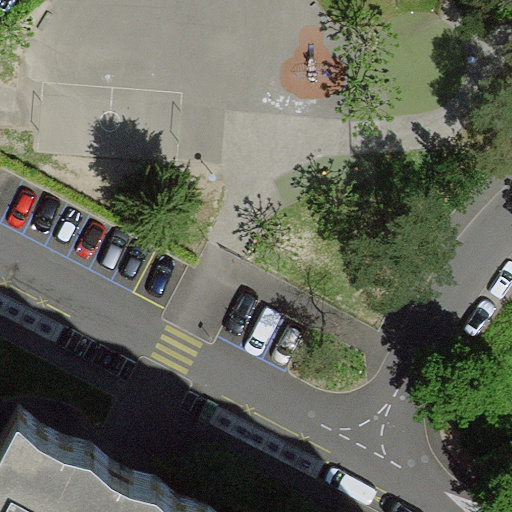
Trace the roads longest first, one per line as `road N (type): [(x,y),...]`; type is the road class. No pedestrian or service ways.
road 1 (residential): [(365,459),(0,268)]
road 2 (residential): [(365,459),(465,277),(511,214)]
